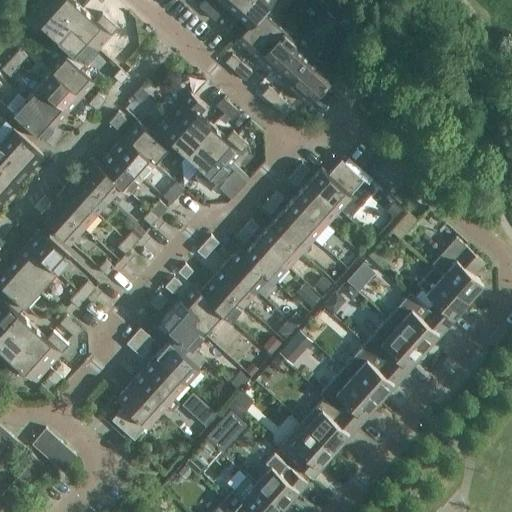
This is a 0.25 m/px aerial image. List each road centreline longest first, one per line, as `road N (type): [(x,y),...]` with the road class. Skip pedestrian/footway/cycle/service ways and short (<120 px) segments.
road 1 (residential): [(391,160),(507,257),(509,302),(341,511)]
road 2 (residential): [(62,410),(114,344),(115,318),(201,220),(226,219),(288,138)]
road 3 (residential): [(288,138),(195,54),(175,59),(148,37),(148,7),(139,0)]
road 4 (residential): [(391,160),(411,128),(381,90),(359,88),(334,134)]
road 5 (residential): [(73,511),(116,460),(62,410)]
